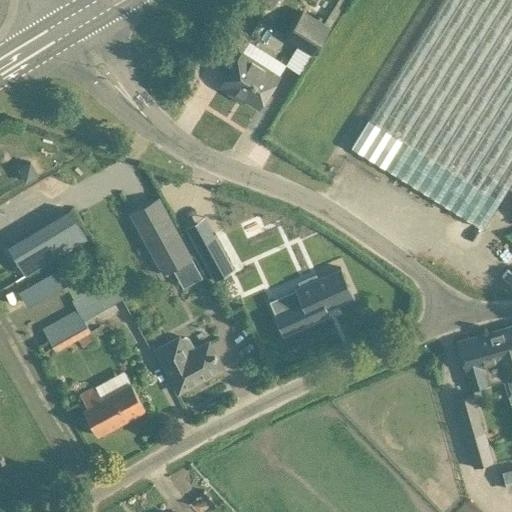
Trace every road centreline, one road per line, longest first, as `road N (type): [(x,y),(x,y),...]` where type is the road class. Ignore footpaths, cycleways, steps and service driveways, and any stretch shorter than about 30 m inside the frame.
road 1 (unclassified): [(74,511),(154,461),(446,316)]
road 2 (unclassified): [(132,110),(201,156),(334,214),(423,280),(446,316)]
